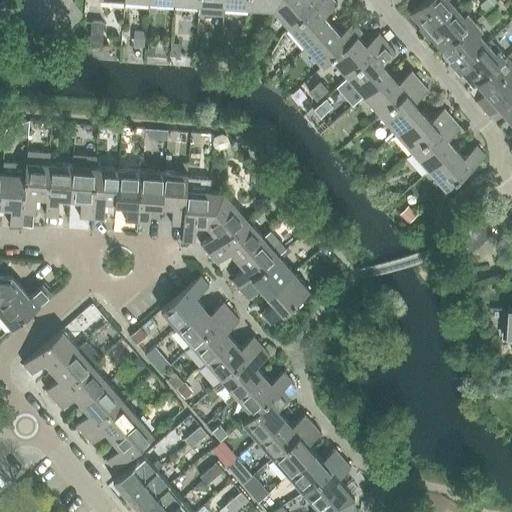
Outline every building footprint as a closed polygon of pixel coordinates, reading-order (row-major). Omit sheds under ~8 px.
[(224,15),(225,5),(224,0),(199,0),(199,3),(199,14),(224,15)] [(249,0),(250,7),(273,8),(273,0),(249,0)] [(273,0),(273,8),(290,28),(321,0),(273,0)] [(321,0),(290,28),(306,46),(333,23),(325,14),(338,2),(336,0),(321,0)] [(420,27),(425,33),(456,5),(450,0),(424,0),(411,12),(421,25),(420,27)] [(495,0),(483,0),(479,4),(486,11),(497,1),(495,0)] [(431,36),(442,49),(475,20),(468,12),(464,15),(456,5),(425,33),(429,38),(431,36)] [(482,14),(475,20),(478,23),(484,17),(482,14)] [(90,19),(89,43),(101,44),(102,20),(90,19)] [(323,65),(332,57),(358,34),(362,30),(353,20),(340,32),(333,23),(306,46),(323,65)] [(451,63),(455,68),(487,42),(479,32),(483,28),(478,23),(475,20),(442,49),(453,61),(451,63)] [(332,57),(348,76),(387,41),(379,31),(366,43),(358,34),(332,57)] [(134,32),(133,47),(144,48),(145,33),(134,32)] [(487,42),(455,68),(460,74),(462,72),(470,80),(474,85),(478,82),(507,57),(499,48),(491,38),(487,42)] [(147,39),(146,49),(155,50),(156,40),(147,39)] [(348,76),(364,94),(391,71),(383,62),(396,50),(387,41),(348,76)] [(172,42),(172,54),(179,54),(180,43),(172,42)] [(477,101),(483,108),(511,82),(511,62),(507,57),(478,82),(487,92),(477,101)] [(364,94),(380,113),(420,78),(411,69),(399,80),(391,71),(364,94)] [(380,113),(397,132),(423,109),(415,100),(428,88),(420,78),(380,113)] [(511,82),(483,108),(489,115),(499,107),(509,117),(511,114),(511,82)] [(327,99),(318,106),(323,111),(331,104),(327,99)] [(397,132),(413,151),(452,116),(443,106),(430,117),(423,109),(397,132)] [(413,151),(429,169),(455,146),(447,137),(461,125),(452,116),(413,151)] [(16,122),(16,133),(28,134),(29,119),(16,122)] [(157,129),(157,138),(167,139),(167,130),(157,129)] [(215,136),(213,141),(215,145),(219,147),(227,144),(229,140),(227,135),(222,133),(215,136)] [(455,146),(429,169),(446,188),(485,154),(476,144),(463,156),(455,146)] [(37,196),(47,196),(49,161),(50,151),(27,149),(26,165),(26,173),(24,212),(32,213),(36,213),(37,196)] [(80,216),(92,217),(96,165),(96,155),(74,153),(73,163),(71,198),(81,199),(80,216)] [(60,197),(71,198),(73,163),(49,161),(47,196),(46,214),(59,215),(60,197)] [(23,225),(24,212),(26,173),(26,165),(4,164),(3,171),(1,206),(11,206),(10,224),(23,225)] [(106,201),(117,201),(119,166),(96,165),(92,217),(105,218),(106,201)] [(119,166),(117,201),(127,202),(126,219),(138,220),(142,168),(119,166)] [(152,204),(163,205),(165,170),(142,168),(138,220),(151,221),(152,204)] [(172,223),(184,224),(187,188),(188,188),(189,171),(165,170),(163,205),(173,205),(172,223)] [(197,223),(208,224),(210,189),(188,188),(187,188),(184,224),(183,240),(196,241),(197,223)] [(202,244),(210,253),(249,218),(225,191),(210,189),(208,224),(215,232),(202,244)] [(408,204),(400,212),(409,221),(417,213),(408,204)] [(24,212),(23,225),(31,225),(32,213),(24,212)] [(231,251),(238,259),(264,236),(249,218),(210,253),(218,262),(231,251)] [(232,278),(240,287),(279,253),(264,236),(238,259),(245,267),(232,278)] [(287,246),(279,253),(282,257),(290,249),(287,246)] [(261,285),(268,293),(294,270),(282,257),(279,253),(240,287),(248,297),(261,285)] [(294,270),(268,293),(275,301),(262,313),(270,323),(310,288),(294,270)] [(12,274),(0,273),(0,313),(12,327),(51,293),(43,283),(29,294),(12,274)] [(162,308),(177,326),(204,304),(197,295),(210,284),(201,274),(162,308)] [(177,326),(192,343),(232,309),(224,300),(211,312),(204,304),(177,326)] [(192,343),(208,361),(234,338),(227,330),(240,318),(232,309),(192,343)] [(139,326),(130,335),(137,343),(146,334),(140,327),(139,326)] [(45,361),(52,369),(78,346),(63,328),(23,362),(32,372),(45,361)] [(208,361),(223,378),(262,344),(254,335),(241,346),(234,338),(208,361)] [(59,377),(46,388),(54,398),(93,364),(101,357),(86,340),(78,346),(52,369),(59,377)] [(223,378),(238,395),(264,373),(257,365),(270,353),(262,344),(223,378)] [(155,346),(146,354),(161,370),(170,363),(155,346)] [(137,357),(128,364),(136,373),(145,366),(137,357)] [(473,365),(470,366),(473,378),(475,378),(485,376),(482,363),(473,365)] [(75,396),(82,404),(108,381),(93,364),(54,398),(62,407),(75,396)] [(238,395),(253,413),(283,387),(293,379),(284,369),(271,381),(264,373),(238,395)] [(175,370),(167,377),(174,386),(183,379),(175,370)] [(185,380),(176,388),(184,397),(193,389),(185,380)] [(76,423),(84,433),(124,398),(108,381),(82,404),(89,412),(76,423)] [(243,421),(259,439),(285,416),(278,408),(291,396),(283,387),(253,413),(243,421)] [(106,430),(113,438),(139,416),(124,398),(84,433),(92,442),(106,430)] [(259,439),(274,456),(313,422),(305,412),(292,424),(285,416),(259,439)] [(139,416),(113,438),(120,446),(106,458),(115,468),(154,434),(139,416)] [(274,456),(289,473),(315,451),(308,443),(321,431),(313,422),(274,456)] [(200,424),(192,431),(199,439),(207,432),(200,424)] [(219,425),(213,430),(221,440),(228,434),(219,425)] [(199,439),(192,431),(185,438),(191,446),(199,439)] [(221,440),(212,448),(226,465),(237,456),(222,439),(221,440)] [(289,473),(304,490),(343,456),(335,447),(322,459),(315,451),(289,473)] [(116,477),(113,479),(126,495),(157,468),(162,464),(156,458),(152,461),(144,453),(116,477)] [(304,490),(319,507),(353,510),(354,496),(338,477),(351,466),(343,456),(304,490)] [(237,460),(229,467),(234,473),(242,466),(237,460)] [(216,462),(209,468),(215,476),(223,469),(216,462)] [(126,495),(139,509),(170,483),(157,468),(126,495)] [(215,476),(209,468),(201,475),(208,483),(215,476)] [(267,490),(253,474),(243,483),(256,499),(267,490)] [(139,509),(141,511),(164,511),(182,497),(170,483),(139,509)] [(241,491),(234,497),(240,505),(248,499),(241,491)] [(164,511),(194,511),(195,511),(182,497),(164,511)] [(232,511),(240,505),(234,497),(226,504),(232,511)]
